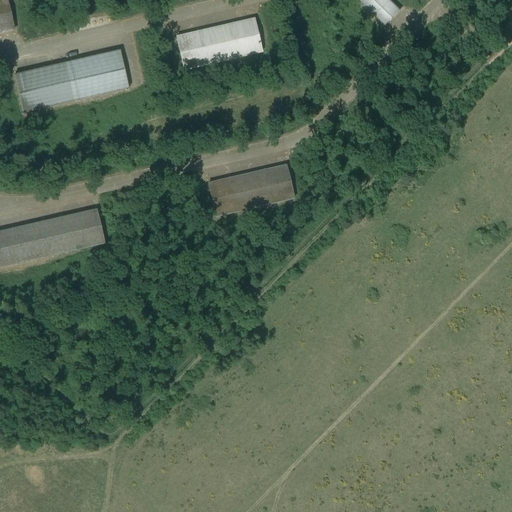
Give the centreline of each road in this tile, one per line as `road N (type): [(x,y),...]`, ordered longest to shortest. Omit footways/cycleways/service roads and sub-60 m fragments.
road 1 (unclassified): [(22,205),(299,137),(437,0)]
road 2 (track): [(511,244),(288,471)]
road 3 (unclassified): [(0,56),(244,0)]
